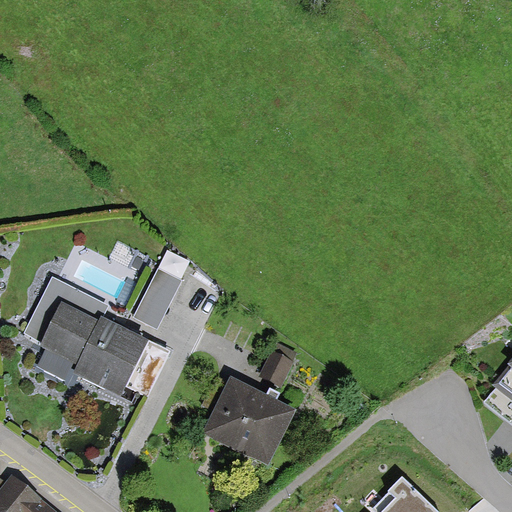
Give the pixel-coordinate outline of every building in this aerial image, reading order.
[(159,268),(134,318),(157,329),(182,280),(159,268)] [(148,396),(171,351),(103,317),(109,306),(53,278),(24,334),(42,343),(40,347),(46,349),(38,366),(65,380),(74,363),(78,365),(74,374),(134,404),(140,393),(148,396)] [(298,353),(276,342),(258,377),(280,388),(298,353)] [(511,358),(491,384),(495,387),(483,403),(511,426),(511,358)] [(297,410),(230,376),(202,432),(269,466),(297,410)] [(57,511),(12,474),(6,482),(0,489),(0,511),(57,511)] [(438,511),(402,477),(389,490),(390,491),(374,508),(378,511),(438,511)]
